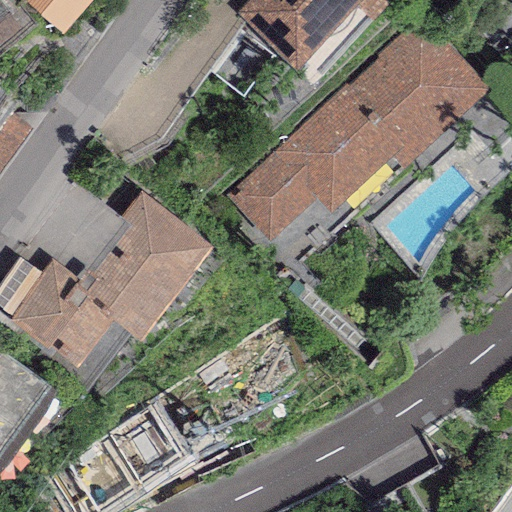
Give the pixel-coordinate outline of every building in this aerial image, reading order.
[(23,0),(23,1),(60,34),(90,0),(23,0)] [(245,0),(234,11),(292,69),(358,5),(362,0),(245,0)] [(390,0),(362,0),(358,5),(372,19),(390,0)] [(511,0),(492,0),(491,1),(511,21),(511,0)] [(0,44),(20,29),(0,2),(0,44)] [(488,90),(423,18),(225,196),(268,243),(316,200),(330,215),(390,160),(402,173),(472,110),(470,107),(488,90)] [(209,247),(142,191),(122,218),(130,226),(93,273),(87,269),(76,282),(51,260),(42,274),(12,320),(76,369),(114,321),(139,339),(209,247)] [(0,283),(0,312),(12,320),(42,274),(19,258),(0,283)] [(211,459),(172,391),(170,388),(41,462),(70,511),(79,511),(163,465),(172,481),(211,459)]
